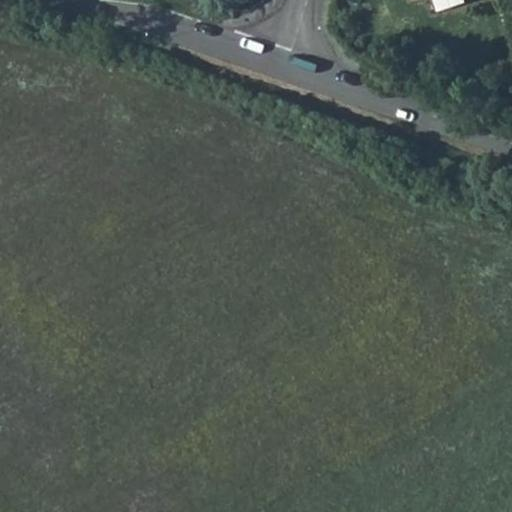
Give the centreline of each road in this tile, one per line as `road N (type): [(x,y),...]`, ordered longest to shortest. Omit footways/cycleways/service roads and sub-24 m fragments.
road 1 (secondary): [(288,66),(511,143)]
road 2 (secondary): [(69,0),(288,66)]
